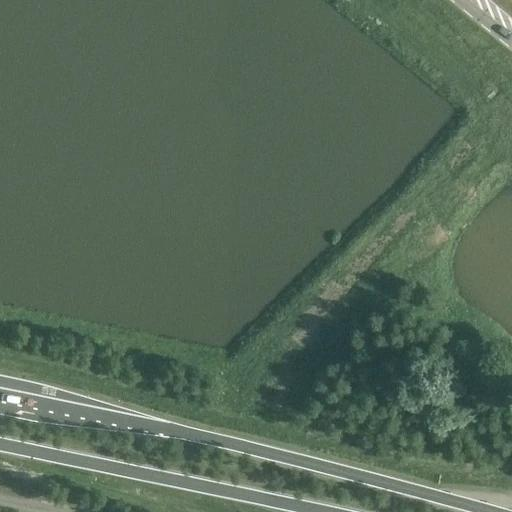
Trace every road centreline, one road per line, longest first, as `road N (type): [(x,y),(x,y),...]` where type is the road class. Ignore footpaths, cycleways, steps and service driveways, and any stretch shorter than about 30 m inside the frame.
road 1 (tertiary): [(488,511),(0,395)]
road 2 (tertiary): [(0,446),(302,511)]
